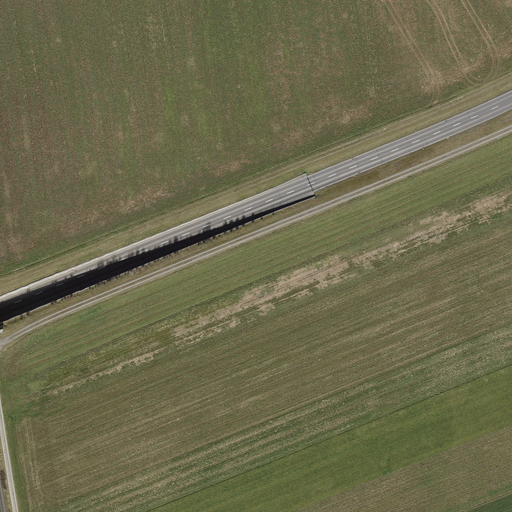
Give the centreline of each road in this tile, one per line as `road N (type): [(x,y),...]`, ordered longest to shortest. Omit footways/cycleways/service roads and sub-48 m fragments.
road 1 (track): [(0,344),(511,128)]
road 2 (tertiary): [(511,100),(0,310)]
road 3 (track): [(0,284),(511,76)]
